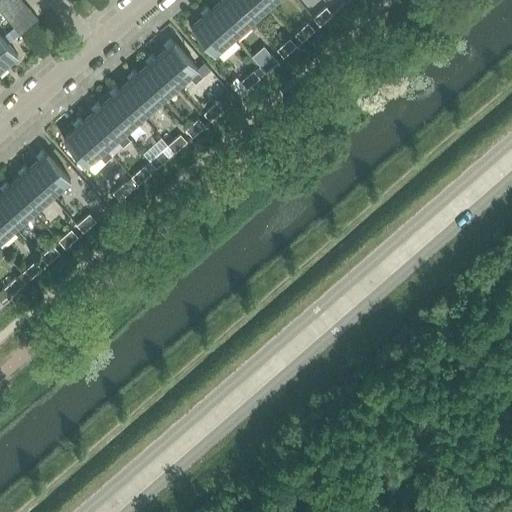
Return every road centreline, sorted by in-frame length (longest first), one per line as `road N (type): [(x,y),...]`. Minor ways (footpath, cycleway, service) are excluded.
road 1 (secondary): [(511,143),(89,511)]
road 2 (secondary): [(132,511),(511,178)]
road 3 (residential): [(0,130),(151,0)]
